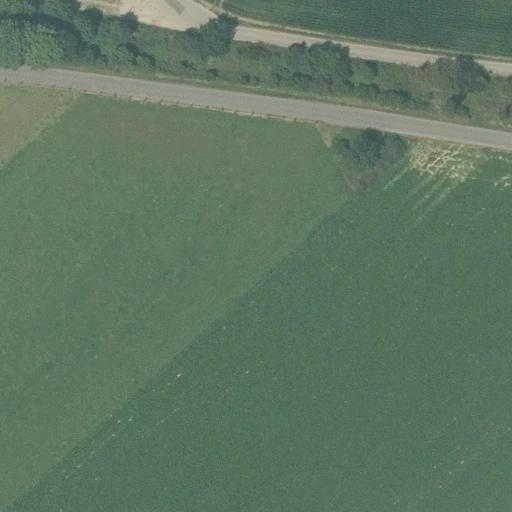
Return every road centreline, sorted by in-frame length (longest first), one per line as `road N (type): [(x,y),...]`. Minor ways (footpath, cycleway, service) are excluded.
road 1 (unclassified): [(511,139),(0,68)]
road 2 (track): [(141,0),(140,10),(511,69)]
